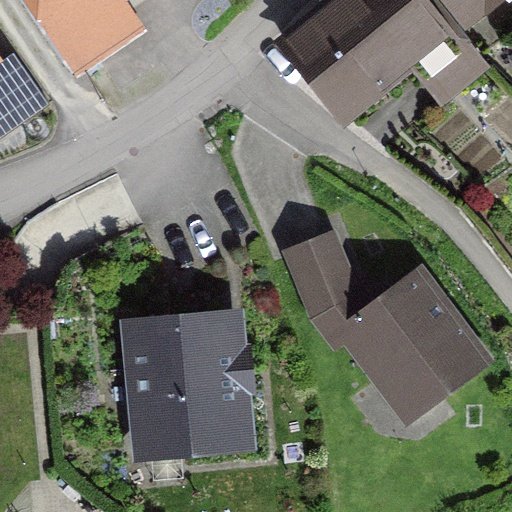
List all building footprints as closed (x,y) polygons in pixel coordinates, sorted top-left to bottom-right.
[(35,0),(54,28),(97,0),(35,0)] [(485,63),(454,25),(434,0),(339,0),(288,41),(345,112),(439,37),(470,75),(485,63)] [(434,0),(454,25),(485,0),(434,0)] [(347,333),(407,413),(481,358),(420,277),(368,315),(352,294),(329,238),(292,253),(317,315),(337,341),(347,333)] [(142,448),(179,445),(186,454),(203,452),(208,442),(245,439),(240,385),(235,386),(229,316),(131,325),(142,448)]
